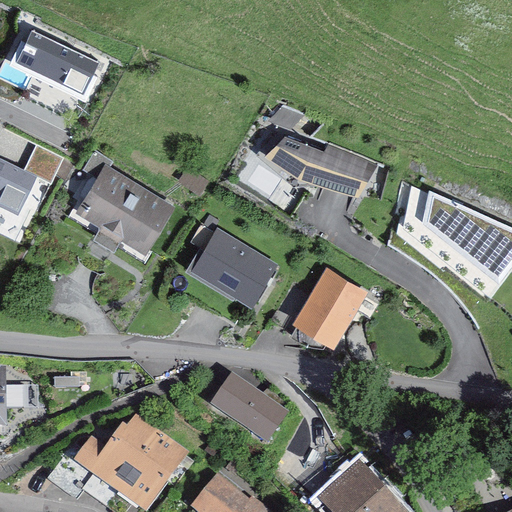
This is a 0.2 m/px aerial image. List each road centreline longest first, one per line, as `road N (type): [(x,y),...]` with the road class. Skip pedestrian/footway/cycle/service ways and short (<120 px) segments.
road 1 (residential): [(0,341),(212,354),(304,369)]
road 2 (residential): [(304,369),(511,398)]
road 3 (residential): [(304,369),(385,444),(431,511)]
